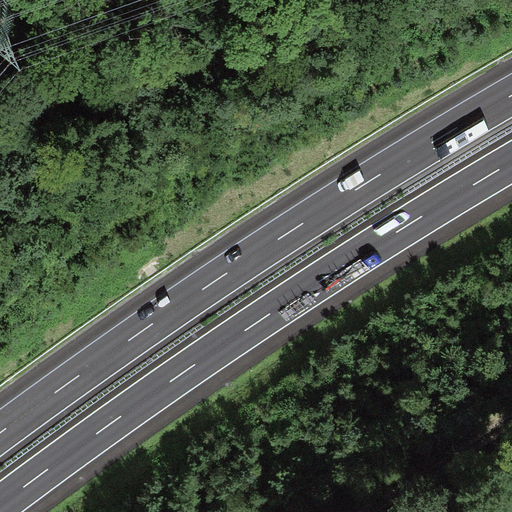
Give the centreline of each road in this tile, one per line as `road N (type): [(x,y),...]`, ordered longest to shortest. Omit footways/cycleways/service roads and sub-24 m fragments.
road 1 (motorway): [(0,505),(327,275),(511,162)]
road 2 (motorway): [(511,95),(223,275),(0,432)]
road 3 (track): [(365,511),(511,419)]
